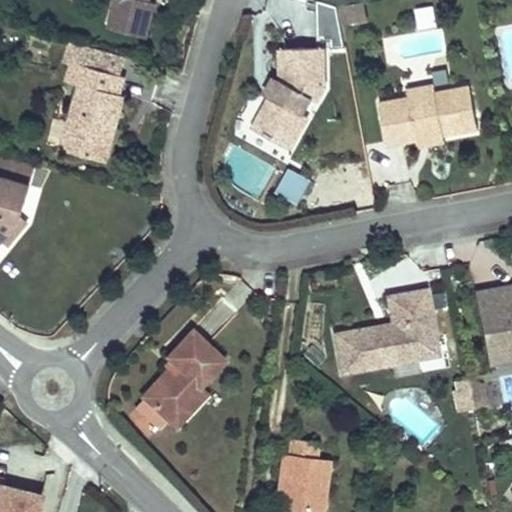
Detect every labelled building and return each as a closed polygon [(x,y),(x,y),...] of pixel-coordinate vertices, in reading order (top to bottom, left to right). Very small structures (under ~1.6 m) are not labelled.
[(117,0),(110,28),(146,37),(156,3),(145,0),(117,0)] [(346,44),(339,6),(322,1),(321,41),(329,41),(332,48),(346,44)] [(367,22),(363,2),(346,5),(350,25),(367,22)] [(350,25),(346,5),(340,7),(344,26),(350,25)] [(106,161),(117,123),(112,122),(114,115),(119,116),(124,96),(120,95),(125,77),(120,76),(125,56),(72,41),(66,61),(74,63),(69,81),(81,84),(63,149),(106,161)] [(303,114),(311,98),(317,102),(325,86),(324,48),(281,49),(282,80),(276,79),(272,82),(271,87),(274,92),(255,126),(274,137),(282,123),(300,133),(308,117),(303,114)] [(479,130),(470,85),(436,92),(409,97),(379,102),(387,147),(417,141),(418,141),(418,137),(443,133),(443,136),(444,136),(479,130)] [(436,92),(435,85),(408,90),(409,97),(436,92)] [(292,147),(298,136),(300,133),(282,123),(274,137),(292,147)] [(446,143),(444,136),(443,136),(443,133),(418,137),(418,141),(417,141),(418,148),(446,143)] [(0,175),(31,185),(37,165),(3,156),(0,159),(0,175)] [(299,190),(307,177),(289,168),(282,181),(299,190)] [(22,217),(31,185),(0,175),(0,235),(9,244),(28,221),(22,217)] [(295,199),(299,190),(282,181),(277,189),(295,199)] [(511,285),(478,292),(488,349),(510,345),(511,346),(511,285)] [(421,358),(419,345),(436,342),(427,289),(388,296),(393,323),(383,325),(384,330),(377,331),(376,326),(336,334),(343,372),(421,358)] [(169,421),(201,387),(225,360),(192,329),(167,356),(174,363),(142,396),(169,421)] [(438,355),(436,342),(419,345),(421,358),(438,355)] [(511,346),(510,345),(488,349),(491,364),(511,359),(511,346)] [(468,381),(468,378),(457,380),(459,390),(455,391),(459,411),(474,409),(470,386),(468,381)] [(486,406),(482,384),(470,386),(474,409),(486,406)] [(176,428),(208,393),(201,387),(169,421),(176,428)] [(322,511),(330,460),(317,458),(319,442),(292,438),(290,454),(284,453),(278,491),(284,491),(283,502),(281,511),(322,511)] [(3,478),(0,477),(0,511),(37,511),(42,495),(1,485),(3,478)]
